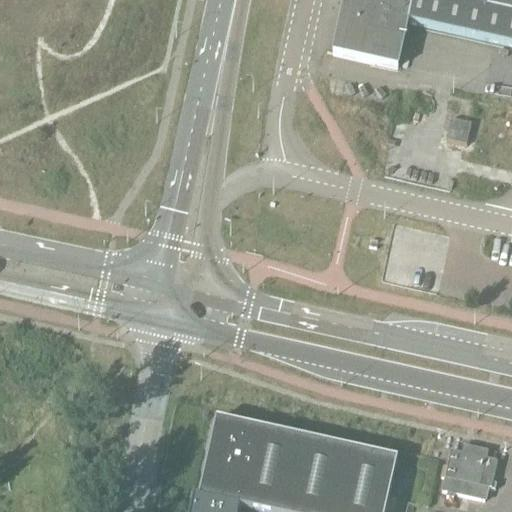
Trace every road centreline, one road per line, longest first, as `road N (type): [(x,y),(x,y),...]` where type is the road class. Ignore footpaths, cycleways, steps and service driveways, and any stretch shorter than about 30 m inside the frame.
road 1 (unclassified): [(511,382),(0,263)]
road 2 (unclassified): [(306,0),(280,126),(286,165),(313,182),(511,228)]
